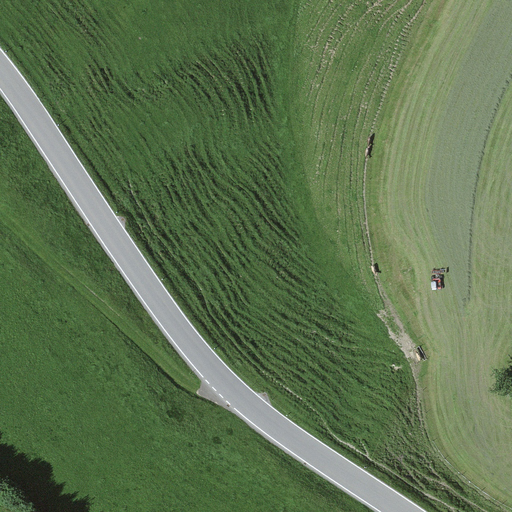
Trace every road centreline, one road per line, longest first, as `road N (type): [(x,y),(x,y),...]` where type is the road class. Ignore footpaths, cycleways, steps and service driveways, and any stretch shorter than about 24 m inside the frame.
road 1 (tertiary): [(0,74),(233,394),(405,511)]
road 2 (track): [(0,204),(184,385),(215,398),(233,394)]
